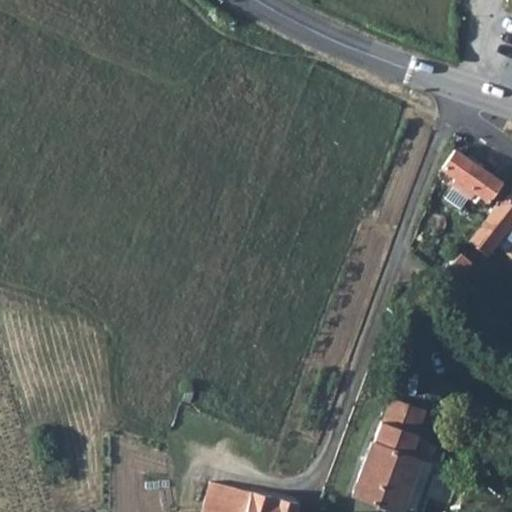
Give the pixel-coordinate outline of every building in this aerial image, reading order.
[(492,200),(504,182),(456,149),(443,166),(457,176),(451,185),(454,186),(469,196),(471,197),(476,190),(492,200)] [(469,196),(454,186),(446,198),(461,208),(469,196)] [(511,218),(511,190),(502,204),(496,201),(470,237),(488,250),(503,230),(511,218)] [(511,236),(511,218),(503,230),(511,236)] [(396,399),(388,422),(423,434),(431,411),(396,399)] [(425,435),(423,434),(388,422),(386,421),(379,442),(376,441),(358,492),(410,511),(422,511),(440,464),(417,456),(425,435)] [(36,446),(52,495),(66,491),(51,442),(36,446)] [(296,511),(299,502),(208,482),(200,511),(296,511)]
